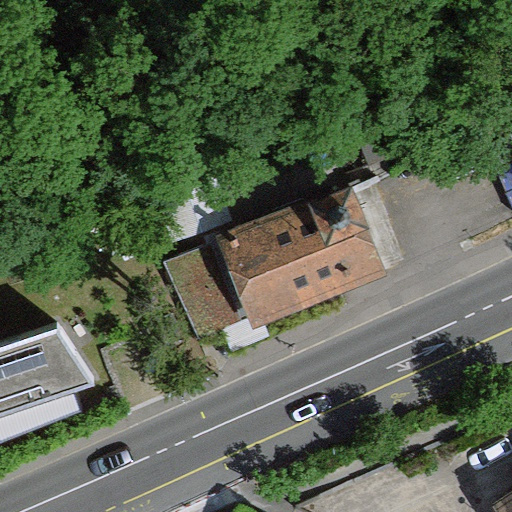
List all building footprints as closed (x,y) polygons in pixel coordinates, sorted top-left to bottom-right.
[(302,195),(314,222),(319,234),(362,218),(351,190),(346,178),(302,195)] [(249,322),(383,270),(362,218),(319,234),(314,222),(223,259),(249,322)] [(64,325),(0,345),(0,412),(79,388),(103,380),(64,325)] [(0,442),(88,408),(79,388),(0,412),(0,442)] [(511,511),(511,494),(496,504),(501,511),(511,511)]
